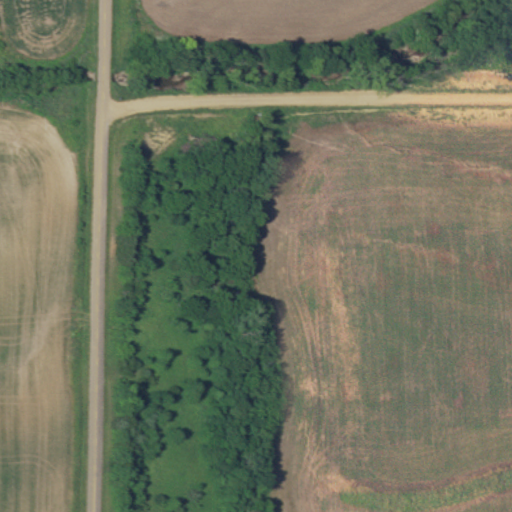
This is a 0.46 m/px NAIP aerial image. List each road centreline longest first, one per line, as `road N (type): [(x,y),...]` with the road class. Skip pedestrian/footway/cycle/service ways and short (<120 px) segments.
road 1 (residential): [(89,511),(102,0)]
road 2 (residential): [(511,99),(276,99),(99,111)]
